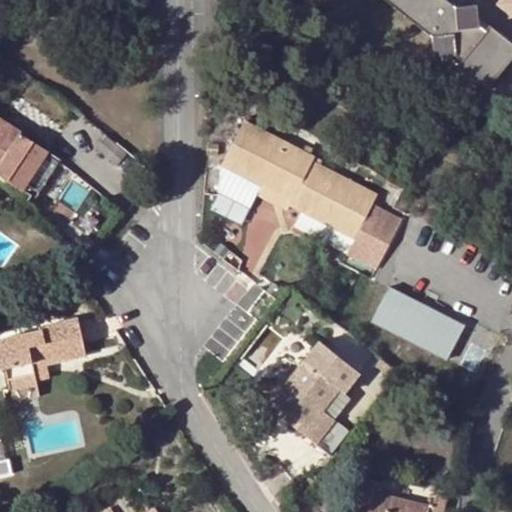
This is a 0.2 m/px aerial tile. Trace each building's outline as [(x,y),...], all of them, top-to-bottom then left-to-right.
[(450,0),(391,0),(426,29),(427,54),(450,50),(454,53),(448,60),(478,85),(511,45),(511,39),(485,16),(479,23),(475,20),(473,0),(461,0),(452,1),(450,0)] [(511,0),(495,0),(511,14),(511,0)] [(0,119),(0,176),(21,190),(46,153),(20,136),(21,133),(0,119)] [(313,162),(315,158),(245,121),(222,167),(219,194),(250,210),(256,198),(257,199),(259,194),(290,207),(303,214),(344,236),(354,241),(347,256),(376,271),(402,221),(372,205),(378,195),(320,166),(313,162)] [(60,162),(46,153),(21,190),(34,199),(60,162)] [(322,161),(315,158),(313,162),(320,166),(322,161)] [(290,207),(259,194),(257,199),(288,212),(290,207)] [(344,236),(303,214),(295,230),(336,252),(344,236)] [(465,327),(390,288),(371,323),(446,362),(465,327)] [(0,369),(4,368),(7,380),(33,374),(31,364),(45,361),(47,365),(85,357),(77,320),(39,327),(41,333),(0,342),(0,369)] [(291,417),(288,423),(332,457),(351,434),(321,409),(337,389),(344,394),(360,375),(316,341),(287,379),(271,400),(283,410),(291,417)] [(33,374),(35,381),(50,379),(47,365),(45,361),(31,364),(33,374)] [(33,374),(7,380),(9,391),(36,385),(35,381),(33,374)] [(271,400),(287,379),(284,376),(267,397),(271,400)] [(279,416),(288,423),(291,417),(283,410),(279,416)] [(367,507),(366,511),(441,511),(446,497),(434,494),(431,506),(380,494),(373,491),(374,481),(359,477),(353,503),(367,507)] [(373,491),(380,494),(383,484),(374,481),(373,491)] [(286,511),(293,507),(284,492),(274,498),(283,511),(286,511)] [(350,511),(366,511),(367,507),(353,503),(350,511)]
